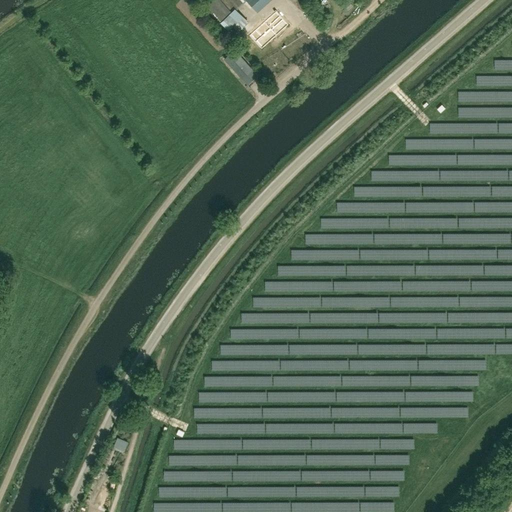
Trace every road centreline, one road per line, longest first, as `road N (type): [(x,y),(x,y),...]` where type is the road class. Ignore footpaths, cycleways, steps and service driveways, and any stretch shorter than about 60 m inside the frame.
road 1 (unclassified): [(68,511),(125,386),(217,252),(278,181),(485,0)]
road 2 (unclassified): [(0,494),(81,329),(152,221),(221,140),(340,34)]
